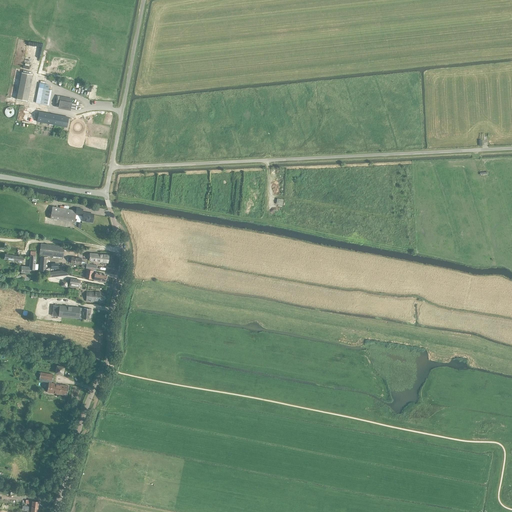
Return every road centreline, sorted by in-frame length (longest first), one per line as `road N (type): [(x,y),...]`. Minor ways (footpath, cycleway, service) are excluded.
road 1 (unclassified): [(111,167),(511,148)]
road 2 (tertiary): [(57,511),(88,398),(108,357),(121,250),(105,195)]
road 3 (track): [(266,160),(259,220),(105,195)]
road 4 (unclassified): [(111,167),(144,0)]
